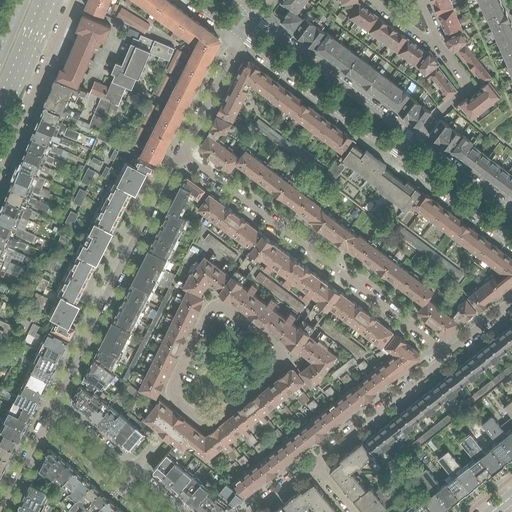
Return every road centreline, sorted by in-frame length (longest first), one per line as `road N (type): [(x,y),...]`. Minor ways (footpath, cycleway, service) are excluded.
road 1 (residential): [(180,153),(55,404)]
road 2 (secondary): [(414,141),(250,18)]
road 3 (secondary): [(239,34),(401,158)]
road 4 (residential): [(0,168),(70,0)]
road 5 (residential): [(313,464),(445,352)]
road 6 (residential): [(414,141),(470,86),(433,38)]
road 7 (secondary): [(401,158),(511,240)]
road 8 (residential): [(239,34),(180,153)]
road 9 (secondary): [(0,121),(51,0)]
road 10 (residential): [(343,275),(445,352)]
road 11 (residential): [(182,409),(213,417),(283,355)]
road 12 (secondary): [(511,214),(414,141)]
road 13 (residential): [(218,304),(171,385),(182,409)]
road 14 (residential): [(180,153),(276,225)]
